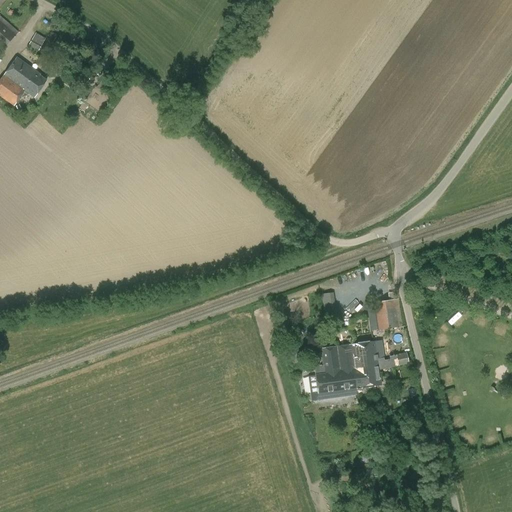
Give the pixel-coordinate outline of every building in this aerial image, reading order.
[(0,46),(3,49),(16,35),(0,21),(0,46)] [(35,32),(29,45),(39,50),(45,37),(35,32)] [(50,32),(41,47),(48,51),(57,36),(50,32)] [(16,59),(0,80),(0,96),(14,106),(25,91),(35,98),(46,81),(16,59)] [(335,293),(324,292),(324,320),(335,320),(335,293)] [(373,302),(374,307),(367,307),(370,331),(377,330),(377,331),(402,327),(398,299),(373,302)] [(375,342),(351,345),(320,349),(322,366),(313,367),(317,393),(357,388),(357,389),(381,386),(379,370),(409,363),(406,352),(377,358),(375,342)] [(297,347),(289,349),(293,364),(301,361),(297,347)]
